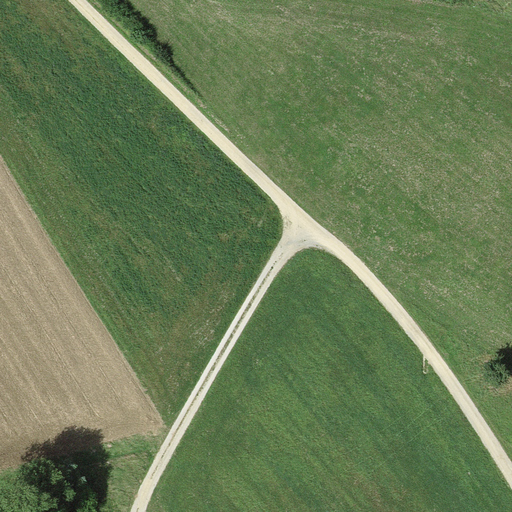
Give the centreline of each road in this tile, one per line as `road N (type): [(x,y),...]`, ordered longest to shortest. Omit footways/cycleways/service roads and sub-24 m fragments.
road 1 (track): [(77,0),(349,263),(511,479)]
road 2 (track): [(138,511),(149,480),(304,221),(376,231),(511,309)]
